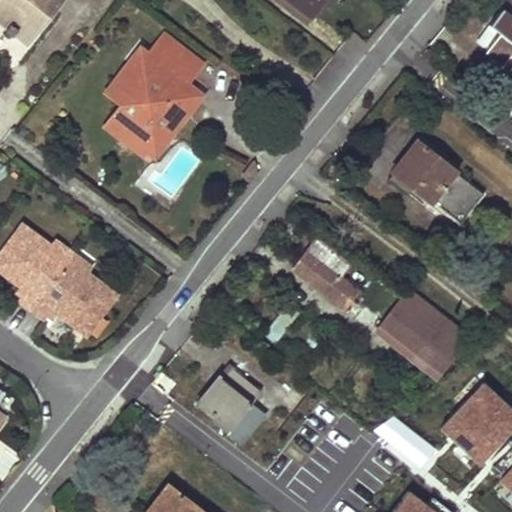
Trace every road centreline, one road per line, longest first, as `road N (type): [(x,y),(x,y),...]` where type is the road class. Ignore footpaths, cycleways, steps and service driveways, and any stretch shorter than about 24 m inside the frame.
road 1 (residential): [(90,408),(429,0)]
road 2 (unknown): [(328,121),(206,0)]
road 3 (residential): [(7,511),(90,408)]
